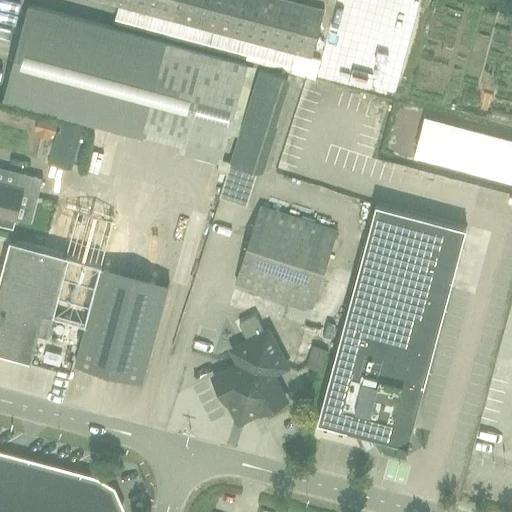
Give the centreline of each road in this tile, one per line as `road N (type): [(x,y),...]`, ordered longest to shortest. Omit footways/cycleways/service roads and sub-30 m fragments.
road 1 (unknown): [(333,116),(328,130),(341,165),(479,217),(492,244),(426,511)]
road 2 (tertiary): [(424,511),(185,447)]
road 3 (tertiary): [(185,447),(0,400)]
